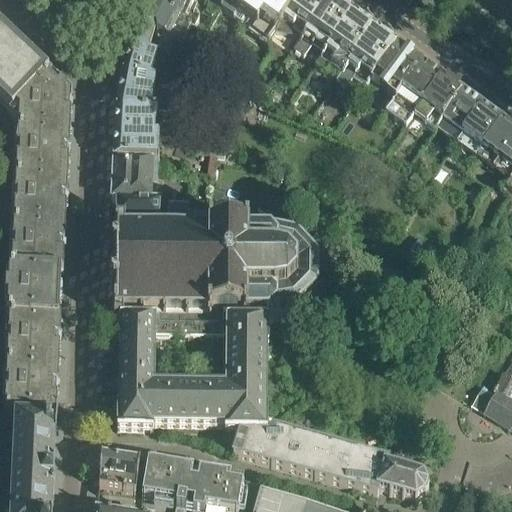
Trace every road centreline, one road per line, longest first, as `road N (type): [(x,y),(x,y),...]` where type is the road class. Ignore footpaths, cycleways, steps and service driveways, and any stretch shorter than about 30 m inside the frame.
road 1 (residential): [(77,442),(92,87),(84,63),(24,0)]
road 2 (residential): [(355,505),(222,468),(77,442)]
road 3 (residential): [(511,101),(371,0)]
